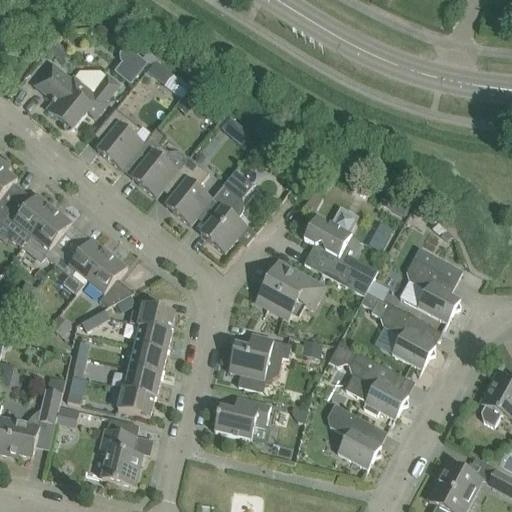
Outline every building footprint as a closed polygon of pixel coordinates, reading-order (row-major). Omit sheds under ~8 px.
[(56,44),(48,54),(61,64),(69,54),(56,44)] [(122,65),(114,74),(130,87),(148,66),(126,48),(119,56),(120,63),(122,65)] [(181,101),(190,90),(157,63),(148,75),(181,101)] [(72,84),(66,79),(50,66),(34,86),(54,103),(52,105),(54,106),(48,114),(72,134),(87,115),(95,121),(106,107),(104,106),(119,89),(108,80),(94,97),(74,81),(72,84)] [(190,90),(181,101),(182,101),(176,109),(187,118),(202,99),(190,90)] [(122,174),(142,149),(144,147),(135,139),(141,132),(116,112),(105,125),(114,133),(104,146),(110,151),(104,159),(122,174)] [(244,130),(227,117),(220,126),(237,139),(244,130)] [(176,155),(170,156),(160,148),(166,141),(156,132),(144,147),(142,149),(152,157),(138,174),(145,179),(138,187),(157,202),(178,175),(189,161),(184,157),(176,155)] [(285,161),(291,148),(267,136),(261,148),(256,145),(253,152),(258,155),(257,157),(266,162),(263,169),(279,177),(287,161),(285,161)] [(212,203),(213,202),(199,191),(209,177),(189,161),(178,175),(187,183),(172,201),(179,207),(173,214),(191,229),(212,203)] [(0,223),(8,213),(24,194),(14,186),(18,182),(8,174),(12,170),(3,163),(0,167),(0,223)] [(222,210),(207,229),(213,234),(207,242),(225,257),(238,241),(247,249),(257,236),(248,229),(247,229),(238,222),(244,215),(245,213),(244,207),(244,204),(243,202),(254,188),(236,174),(224,189),(213,202),(212,203),(222,210)] [(314,196),(303,209),(315,215),(323,201),(314,196)] [(23,251),(55,212),(37,197),(18,221),(8,213),(0,223),(16,237),(12,242),(23,251)] [(400,202),(393,213),(404,219),(411,208),(400,202)] [(330,263),(322,277),(364,300),(378,274),(348,258),(351,253),(346,250),(352,239),(349,237),(359,220),(342,211),(332,228),(317,220),(304,243),(315,248),(317,256),(330,263)] [(79,239),(69,231),(73,226),(55,212),(23,251),(42,267),(46,261),(55,268),(79,239)] [(445,233),(441,239),(447,244),(452,239),(445,233)] [(92,242),(88,247),(79,239),(55,268),(69,279),(63,287),(76,298),(87,284),(110,256),(92,242)] [(412,285),(403,302),(448,327),(455,313),(461,311),(459,306),(461,302),(451,296),(462,275),(420,251),(407,275),(410,284),(412,285)] [(109,311),(117,307),(134,297),(117,283),(128,271),(110,256),(87,284),(104,298),(99,304),(109,311)] [(324,290),(294,274),(278,266),(257,305),(289,322),(298,305),(312,313),(324,290)] [(22,308),(36,292),(27,285),(14,301),(22,308)] [(22,308),(31,316),(44,299),(36,292),(22,308)] [(427,328),(388,307),(367,296),(361,306),(373,313),(372,315),(381,320),(381,321),(384,330),(401,340),(392,357),(422,373),(436,349),(420,340),(427,328)] [(138,329),(172,337),(172,336),(170,336),(175,315),(144,307),(141,316),(133,314),(130,326),(139,328),(138,329)] [(94,320),(98,328),(110,322),(105,314),(94,320)] [(49,330),(63,341),(72,330),(59,318),(49,330)] [(87,335),(98,328),(94,320),(82,326),(87,335)] [(167,358),(172,337),(138,329),(140,330),(135,350),(167,358)] [(235,348),(229,376),(240,378),(237,390),(262,396),(268,371),(274,372),(281,368),(283,361),(288,362),(291,349),(274,345),(274,343),(259,340),(252,338),(249,352),(235,348)] [(301,358),(320,362),(323,347),(304,343),(301,358)] [(87,361),(90,348),(81,346),(78,359),(87,361)] [(340,346),(329,365),(338,370),(347,367),(349,369),(352,378),(353,379),(364,384),(356,399),(366,404),(366,405),(365,407),(366,407),(364,411),(377,418),(379,414),(395,423),(409,398),(393,390),(400,378),(382,368),(357,355),(340,346)] [(162,379),(167,358),(135,350),(130,371),(162,379)] [(84,374),(87,361),(78,359),(75,372),(84,374)] [(157,400),(162,379),(130,371),(125,392),(123,391),(123,392),(157,400)] [(484,402),(481,407),(485,409),(482,415),(484,425),(494,430),(506,409),(511,412),(511,380),(509,379),(507,383),(497,378),(484,402)] [(74,380),(71,393),(80,394),(82,382),(74,380)] [(62,396),(65,384),(50,381),(48,393),(46,393),(39,424),(55,428),(56,423),(59,410),(62,396)] [(157,400),(123,392),(118,413),(150,421),(155,400),(157,400)] [(67,405),(81,408),(83,399),(70,396),(67,405)] [(220,411),(215,435),(218,436),(222,441),(227,438),(267,447),(270,431),(266,430),(271,409),(243,402),(237,401),(234,414),(220,411)] [(373,428),(335,407),(327,421),(330,430),(347,439),(338,456),(368,473),(381,448),(366,440),(373,428)] [(308,412),(294,409),(292,415),(299,425),(305,426),(308,412)] [(74,427),(77,414),(59,410),(56,423),(74,427)] [(33,461),(40,431),(0,421),(0,456),(18,461),(19,457),(33,461)] [(137,440),(105,433),(100,455),(108,457),(102,482),(135,490),(143,458),(133,456),(137,440)] [(443,511),(466,511),(482,483),(450,466),(429,504),(443,511)] [(511,480),(497,472),(489,487),(511,499),(511,480)]
